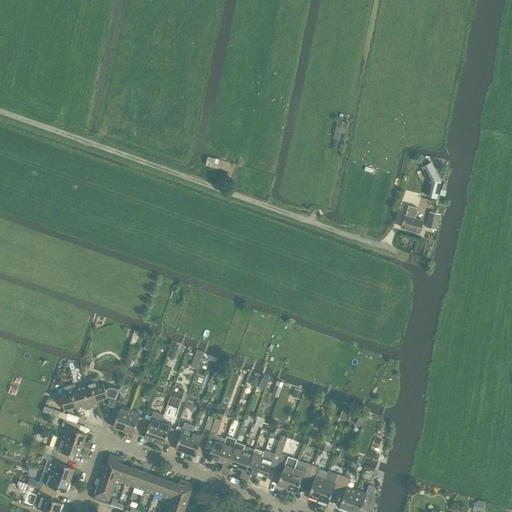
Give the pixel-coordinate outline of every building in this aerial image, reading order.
[(342,142),(345,129),(336,126),(333,139),(335,139),(333,148),(339,149),(341,141),(342,142)] [(431,163),(423,167),(430,182),(427,196),(436,198),(440,181),(431,163)] [(415,219),(418,208),(408,205),(405,216),(401,227),(420,232),(423,221),(415,219)] [(437,230),(440,214),(429,211),(426,228),(437,230)] [(171,349),(168,357),(174,359),(176,354),(175,350),(171,349)] [(194,358),(191,367),(197,369),(200,361),(194,358)] [(98,377),(85,380),(86,384),(87,384),(89,392),(93,391),(96,400),(108,396),(111,397),(108,405),(114,407),(120,389),(114,387),(106,390),(104,383),(100,384),(98,377)] [(64,394),(61,395),(64,409),(76,406),(74,397),(78,396),(75,387),(76,387),(75,383),(62,387),(64,394)] [(78,396),(74,397),(76,406),(77,410),(89,406),(90,408),(98,406),(96,400),(93,391),(89,392),(87,384),(86,384),(76,387),(75,387),(78,396)] [(11,385),(8,393),(15,395),(18,387),(11,385)] [(65,419),(68,413),(55,409),(45,405),(43,411),(64,419),(65,419)] [(114,407),(109,421),(114,423),(113,426),(123,430),(131,409),(120,406),(119,409),(114,407)] [(131,409),(123,430),(133,434),(134,430),(140,432),(145,418),(139,416),(140,413),(131,409)] [(145,418),(140,432),(145,434),(144,438),(154,441),(162,421),(151,417),(150,420),(145,418)] [(211,431),(217,434),(222,420),(215,418),(211,431)] [(82,445),(86,433),(75,429),(78,423),(65,419),(64,419),(62,426),(66,427),(62,438),(82,445)] [(162,421),(154,441),(164,445),(165,441),(171,443),(176,429),(170,427),(171,424),(162,421)] [(176,429),(171,443),(176,445),(175,449),(185,452),(192,432),(182,428),(181,431),(176,429)] [(192,432),(185,452),(195,456),(196,452),(202,454),(207,441),(211,431),(204,429),(202,435),(192,432)] [(211,431),(202,454),(208,457),(207,460),(211,462),(213,459),(218,461),(225,439),(216,436),(217,434),(211,431)] [(264,452),(256,474),(262,477),(261,479),(265,481),(271,466),(276,468),(281,454),(286,443),(285,443),(287,437),(281,435),(279,441),(275,454),(264,450),(264,452)] [(78,457),(82,445),(62,438),(58,436),(54,448),(46,445),(44,451),(49,453),(51,454),(52,454),(65,459),(67,453),(78,457)] [(225,439),(218,461),(223,463),(221,470),(225,471),(235,442),(236,442),(236,440),(226,436),(225,439)] [(235,442),(225,471),(229,473),(232,465),(237,468),(245,446),(245,445),(236,442),(235,442)] [(245,446),(237,468),(243,469),(240,477),(244,478),(254,449),(245,446)] [(254,449),(244,478),(248,480),(251,472),(256,474),(264,452),(254,448),(254,449)] [(63,464),(65,459),(52,454),(51,454),(49,453),(43,470),(50,473),(70,480),(74,468),(63,464)] [(121,464),(123,459),(110,454),(94,499),(107,503),(115,480),(121,463),(121,464)] [(281,454),(276,468),(282,470),(281,473),(277,485),(287,488),(294,468),(297,460),(288,456),(281,454)] [(294,468),(287,488),(297,492),(299,486),(305,488),(307,482),(313,465),(306,463),(305,465),(297,462),(298,460),(297,460),(294,468)] [(131,467),(121,464),(121,463),(115,480),(125,484),(131,467)] [(313,465),(307,482),(312,484),(308,496),(318,500),(325,479),(328,472),(318,469),(319,467),(313,465)] [(134,487),(140,470),(131,467),(125,484),(134,487)] [(35,487),(39,488),(53,493),(55,488),(66,492),(70,480),(50,473),(43,470),(39,481),(37,481),(35,487)] [(144,490),(150,474),(140,470),(134,487),(144,490)] [(325,479),(318,500),(328,503),(333,491),(338,493),(344,476),(328,471),(328,472),(325,479)] [(153,493),(159,477),(150,474),(144,490),(153,493)] [(344,476),(338,493),(343,495),(339,507),(349,510),(356,490),(347,487),(350,479),(344,476)] [(162,497),(168,480),(159,477),(153,493),(162,497)] [(183,511),(189,496),(193,484),(180,479),(178,484),(179,484),(173,501),(172,500),(167,511),(183,511)] [(173,501),(179,484),(178,484),(168,480),(162,497),(172,500),(173,501)] [(356,490),(349,510),(353,511),(360,511),(362,507),(366,508),(365,511),(367,511),(371,511),(375,502),(374,502),(376,496),(373,495),(375,487),(368,485),(365,494),(356,490)] [(50,511),(58,511),(62,503),(51,499),(53,493),(39,488),(33,506),(38,507),(37,508),(50,511)] [(122,509),(124,505),(112,500),(110,504),(122,509)] [(250,509),(252,505),(238,500),(234,511),(248,511),(250,509)] [(479,501),(477,511),(479,511),(483,511),(485,502),(479,501)]
